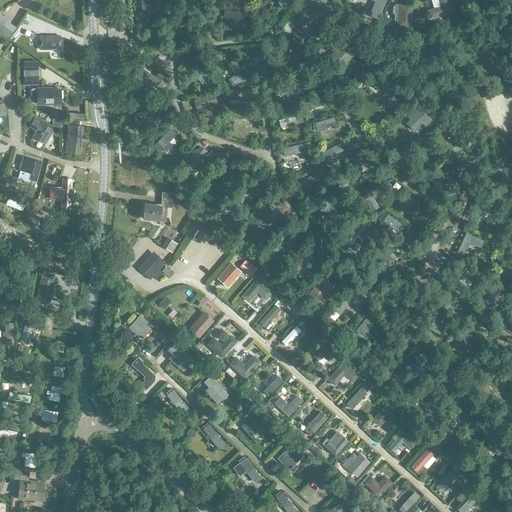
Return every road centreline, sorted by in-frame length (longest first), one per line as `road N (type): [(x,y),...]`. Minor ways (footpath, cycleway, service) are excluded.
road 1 (unclassified): [(93,421),(85,360),(104,168),(93,0)]
road 2 (unclassified): [(207,511),(120,431),(93,421)]
